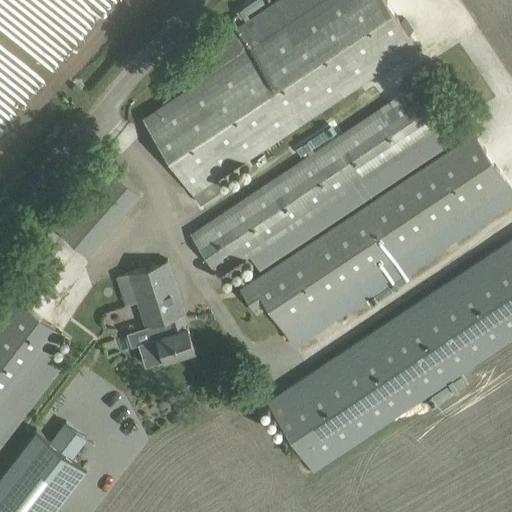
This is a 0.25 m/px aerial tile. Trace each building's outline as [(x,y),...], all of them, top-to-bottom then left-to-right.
[(184,91),(143,118),(193,193),(200,203),(223,188),(216,178),(417,45),(386,0),(274,0),(198,51),(202,57),(174,75),(184,91)] [(424,78),(192,234),(219,276),(250,255),(259,270),(462,135),(424,78)] [(511,188),(474,133),(240,289),(256,313),(268,306),(294,347),(511,201),(511,188)] [(103,160),(51,220),(87,252),(139,191),(103,160)] [(511,237),(267,400),(288,431),(303,454),(312,467),(313,468),(445,381),(457,373),(460,371),(511,336),(511,237)] [(167,260),(129,272),(117,276),(125,304),(138,300),(146,325),(148,325),(152,339),(138,343),(145,365),(193,349),(186,327),(185,327),(181,314),(184,313),(167,260)] [(0,316),(0,446),(66,361),(50,348),(61,333),(15,297),(0,316)] [(35,429),(0,474),(0,511),(51,511),(86,467),(35,429)]
